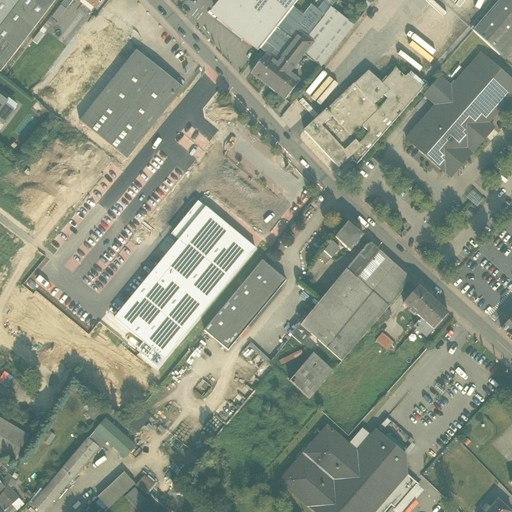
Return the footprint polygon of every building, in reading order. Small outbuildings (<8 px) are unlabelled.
[(0,0),(0,72),(56,0),(52,0),(36,21),(9,0),(0,0)] [(9,0),(36,21),(52,0),(9,0)] [(64,0),(61,5),(67,9),(73,0),(64,0)] [(83,5),(91,11),(99,0),(84,0),(86,1),(83,5)] [(219,0),(209,14),(216,20),(232,0),(231,0),(219,0)] [(298,0),(231,0),(232,0),(216,20),(257,52),(259,49),(276,28),(292,7),(298,0)] [(511,0),(499,0),(472,31),(498,56),(511,39),(511,0)] [(292,7),(276,28),(292,41),(296,37),(300,32),(305,36),(306,34),(308,36),(330,8),(323,3),(317,10),(311,5),(302,15),(292,7)] [(60,6),(51,18),(57,22),(66,10),(60,6)] [(330,7),(330,8),(308,36),(309,37),(308,38),(314,43),(310,47),(304,55),(320,68),(354,26),(330,7)] [(438,44),(448,48),(460,24),(435,12),(424,35),(429,37),(430,36),(433,38),(433,39),(439,42),(438,44)] [(79,122),(136,51),(96,20),(39,91),(79,122)] [(275,63),(292,41),(276,28),(259,49),(265,55),(275,63)] [(40,32),(32,42),(37,46),(45,36),(40,32)] [(300,32),(296,37),(310,47),(314,43),(308,38),(309,37),(308,36),(306,34),(305,36),(300,32)] [(304,55),(310,47),(296,37),(292,41),(275,63),(282,68),(289,74),(304,55)] [(183,89),(136,51),(79,122),(126,160),(183,89)] [(511,82),(480,54),(466,70),(505,104),(511,95),(511,82)] [(251,74),(268,87),(282,68),(275,63),(265,55),(251,74)] [(289,74),(282,68),(268,87),(285,101),(299,82),(289,74)] [(354,84),(326,111),(327,112),(330,109),(336,114),(332,118),(360,147),(348,158),(350,160),(348,161),(354,162),(356,164),(425,85),(410,72),(405,78),(395,69),(386,79),(389,81),(384,86),(392,94),(378,110),(354,84)] [(488,124),(505,104),(466,70),(451,88),(439,78),(424,95),(436,105),(406,140),(444,173),(445,172),(452,165),(457,170),(458,170),(493,129),(488,124)] [(365,75),(364,74),(354,84),(378,110),(392,94),(384,86),(370,74),(370,75),(365,75)] [(0,119),(4,123),(17,107),(8,100),(6,101),(0,96),(0,119)] [(326,111),(304,131),(338,168),(341,165),(343,166),(347,163),(347,162),(347,161),(348,161),(350,160),(348,158),(360,147),(332,118),(336,114),(330,109),(327,112),(326,111)] [(452,165),(445,172),(451,177),(457,170),(452,165)] [(187,182),(175,171),(166,182),(178,193),(187,182)] [(170,234),(178,241),(205,208),(198,202),(170,234)] [(157,368),(255,249),(205,208),(178,241),(114,319),(143,343),(146,345),(139,353),(157,368)] [(336,247),(337,245),(336,244),(335,243),(335,241),(336,240),(350,252),(354,246),(355,247),(358,242),(363,236),(355,229),(355,230),(347,223),(323,252),(331,259),(339,249),(336,247)] [(301,344),(309,334),(378,251),(371,244),(366,245),(291,336),(301,344)] [(390,261),(378,251),(309,334),(321,344),(390,261)] [(319,258),(326,264),(331,259),(323,252),(319,258)] [(286,281),(261,261),(204,331),(228,351),(286,281)] [(411,280),(390,261),(321,344),(342,361),(411,280)] [(403,303),(417,316),(432,299),(418,287),(403,303)] [(448,314),(432,299),(417,316),(420,319),(421,319),(433,330),(448,314)] [(74,346),(19,300),(8,312),(49,346),(45,351),(59,363),(74,346)] [(376,321),(382,326),(391,315),(386,310),(376,321)] [(511,316),(506,324),(500,329),(506,334),(511,339),(511,316)] [(426,338),(433,330),(421,319),(420,319),(418,322),(418,321),(417,322),(413,326),(426,338)] [(375,341),(387,351),(394,344),(382,333),(375,341)] [(143,343),(136,351),(139,353),(146,345),(143,343)] [(268,365),(270,361),(251,343),(248,346),(268,365)] [(124,416),(160,371),(126,345),(99,379),(84,368),(76,378),(124,416)] [(289,382),(309,400),(331,374),(311,356),(289,382)] [(143,410),(130,426),(137,433),(151,416),(143,410)] [(0,419),(0,454),(13,462),(28,436),(0,419)] [(104,441),(125,459),(135,446),(104,420),(94,433),(104,441)] [(385,511),(390,506),(394,509),(396,511),(409,496),(403,491),(413,480),(407,475),(405,456),(376,430),(363,445),(354,438),(348,445),(327,427),(279,482),(313,511),(385,511)] [(104,441),(94,433),(87,440),(97,449),(104,441)] [(87,440),(61,471),(69,478),(71,479),(97,449),(87,440)] [(63,485),(69,478),(61,471),(31,506),(37,511),(43,511),(64,487),(63,485)] [(8,473),(1,484),(4,488),(5,488),(6,486),(12,477),(8,473)] [(124,473),(97,498),(99,500),(108,509),(135,484),(124,473)] [(154,485),(144,476),(136,485),(146,494),(154,485)] [(63,485),(64,487),(71,479),(69,478),(63,485)] [(418,485),(413,480),(403,491),(409,496),(396,511),(394,509),(393,511),(392,511),(404,511),(423,491),(417,486),(418,485)] [(0,496),(0,501),(2,504),(13,493),(6,486),(5,488),(0,496)] [(135,488),(124,498),(138,511),(148,502),(135,488)] [(18,499),(13,493),(2,504),(7,509),(18,499)] [(104,511),(105,511),(108,509),(99,500),(96,503),(104,511)] [(483,511),(510,511),(499,500),(487,511),(483,511),(484,511),(483,511)]
